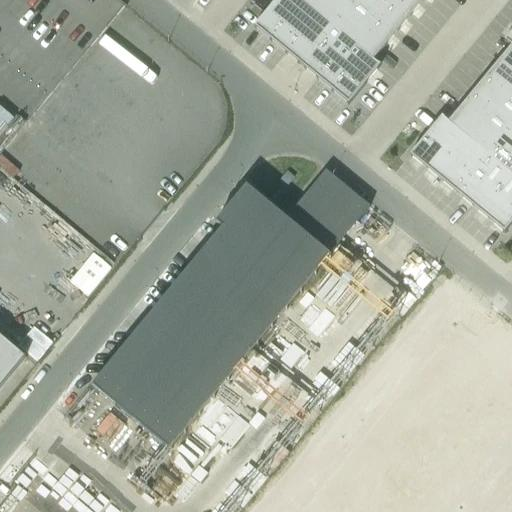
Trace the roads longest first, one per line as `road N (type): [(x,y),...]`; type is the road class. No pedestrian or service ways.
road 1 (unclassified): [(0,447),(276,108)]
road 2 (unknown): [(417,222),(191,511)]
road 3 (unclassified): [(276,108),(511,300)]
road 4 (unclassified): [(144,0),(276,108)]
road 5 (unknown): [(154,511),(30,409)]
